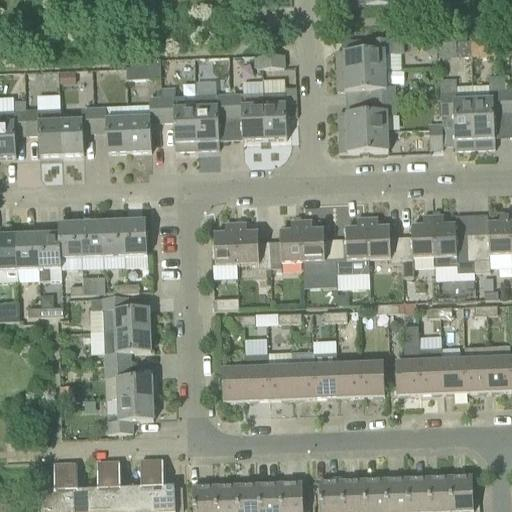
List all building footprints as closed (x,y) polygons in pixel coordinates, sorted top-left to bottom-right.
[(402,43),(392,43),(367,44),(368,55),(344,56),(335,56),(336,76),(385,74),(385,58),(401,58),(403,58),(402,43)] [(472,61),(472,45),(457,46),(457,61),(472,61)] [(285,72),(284,60),(259,61),(259,73),(285,72)] [(160,64),(126,66),(126,84),(161,83),(160,64)] [(369,95),(370,106),(395,105),(394,91),(386,91),(385,74),(336,76),(337,96),(369,95)] [(76,87),(75,75),(60,76),(60,88),(76,87)] [(476,154),(496,153),(494,120),(506,119),(505,94),(506,94),(505,79),(489,80),(490,89),(473,89),(476,154)] [(288,143),(287,121),(287,120),(298,120),(297,92),(286,93),(285,83),(264,84),(263,84),(265,144),(288,143)] [(457,83),(441,83),(442,129),(443,148),(455,148),(455,155),(476,154),(473,89),(457,90),(457,83)] [(217,98),(216,84),(196,85),(197,99),(217,98)] [(230,99),(231,124),(242,124),(243,145),(265,144),(263,84),(244,85),(244,99),(230,99)] [(175,127),(176,156),(198,155),(196,112),(186,113),(185,101),(176,101),(175,92),(162,92),(162,102),(163,127),(175,127)] [(39,140),(40,161),(62,160),(61,125),(60,97),(38,98),(39,115),(27,115),(28,140),(39,140)] [(230,99),(217,100),(196,101),(196,112),(198,155),(220,154),(219,125),(231,124),(230,99)] [(0,162),(17,162),(16,141),(28,140),(27,115),(26,104),(13,104),(13,101),(0,101),(0,162)] [(130,157),(152,157),(151,128),(163,127),(162,102),(149,102),(150,110),(128,111),(130,157)] [(370,116),(347,117),(339,118),(339,138),(387,136),(386,120),(395,119),(395,105),(370,106),(370,116)] [(107,137),(108,158),(130,157),(128,111),(94,112),(95,138),(107,137)] [(62,160),(84,159),(84,138),(95,138),(94,112),(82,113),(82,125),(61,125),(62,160)] [(431,154),(443,154),(443,148),(442,129),(430,129),(431,154)] [(340,158),(388,156),(387,136),(339,138),(340,158)] [(474,265),(474,277),(490,276),(490,274),(511,272),(510,226),(511,226),(511,217),(500,217),(500,227),(489,227),(489,238),(478,239),(479,265),(474,265)] [(435,261),(436,261),(436,271),(457,270),(458,277),(474,277),(474,265),(468,266),(468,239),(456,240),(456,229),(444,229),(444,219),(434,220),(435,261)] [(403,268),(404,282),(414,281),(413,262),(435,261),(434,220),(423,220),(424,230),(412,230),(413,241),(402,242),(403,268)] [(369,264),(368,222),(357,223),(358,232),(346,233),(347,244),(336,244),(337,280),(370,279),(369,264)] [(379,231),(378,222),(368,222),(369,264),(391,263),(391,268),(403,268),(402,242),(391,242),(390,231),(379,231)] [(126,260),(148,259),(146,225),(124,226),(126,260)] [(281,267),(303,266),(302,225),(291,226),(292,235),(280,235),(281,246),(269,247),(271,273),(282,273),(281,267)] [(312,225),(302,225),(303,266),(304,281),(337,280),(336,244),(325,245),(324,234),(313,234),(312,225)] [(103,227),(104,261),(126,260),(124,226),(103,227)] [(83,262),(81,227),(59,228),(59,238),(60,263),(61,263),(83,262)] [(83,262),(104,261),(103,227),(81,227),(83,262)] [(259,273),(271,273),(269,247),(259,247),(259,236),(247,237),(247,227),(236,228),(238,269),(259,268),(259,273)] [(215,238),(216,270),(238,269),(236,228),(226,228),(226,237),(215,238)] [(40,286),(62,286),(61,263),(60,263),(59,238),(38,239),(40,273),(39,273),(40,286)] [(0,240),(0,287),(19,287),(18,274),(16,239),(0,240)] [(18,274),(39,273),(40,273),(38,239),(16,239),(18,274)] [(479,265),(478,239),(468,239),(468,266),(474,265),(479,265)] [(139,288),(127,289),(127,298),(140,298),(139,288)] [(114,299),(127,298),(127,289),(114,289),(114,299)] [(96,290),(84,291),(84,299),(97,299),(96,290)] [(72,300),(84,299),(84,291),(72,291),(72,300)] [(486,305),(499,304),(499,295),(486,296),(486,305)] [(350,309),(349,298),(338,298),(338,310),(350,309)] [(128,302),(91,303),(92,315),(91,315),(91,337),(104,336),(151,335),(150,313),(129,314),(128,302)] [(217,304),(217,315),(239,314),(239,303),(217,304)] [(8,307),(0,307),(0,326),(8,327),(8,307)] [(400,308),(400,317),(417,317),(416,307),(400,308)] [(377,318),(390,318),(389,308),(377,309),(377,318)] [(400,308),(389,308),(390,318),(400,317),(400,308)] [(498,311),(487,312),(487,320),(498,319),(498,311)] [(41,313),(42,322),(63,321),(63,312),(41,313)] [(452,312),(441,313),(441,322),(452,321),(452,312)] [(476,320),(487,320),(487,312),(476,312),(476,320)] [(42,322),(41,313),(28,313),(28,322),(42,322)] [(430,322),(441,322),(441,313),(430,313),(430,322)] [(336,326),(336,317),(325,318),(325,326),(336,326)] [(336,317),(336,326),(347,326),(347,317),(336,317)] [(301,318),(290,319),(290,328),(302,328),(301,318)] [(279,329),(290,328),(290,319),(278,319),(279,329)] [(245,329),(245,321),(234,322),(234,330),(245,329)] [(245,321),(245,329),(256,329),(256,321),(245,321)] [(396,367),(397,400),(420,399),(419,366),(420,366),(419,354),(418,331),(403,332),(405,361),(409,361),(409,366),(396,367)] [(130,358),(151,357),(151,335),(104,336),(105,370),(130,370),(130,358)] [(339,403),(338,369),(337,369),(336,346),(314,346),(314,356),(314,358),(316,404),(339,403)] [(420,366),(419,366),(420,399),(443,399),(442,365),(442,353),(419,354),(420,366)] [(293,404),(316,404),(314,358),(314,356),(291,357),(293,404)] [(291,357),(268,358),(270,405),(293,404),(291,357)] [(246,373),(247,406),(270,405),(268,358),(246,359),(246,373)] [(511,395),(511,382),(511,362),(488,363),(489,397),(511,395)] [(489,397),(488,363),(465,364),(466,398),(489,397)] [(443,399),(466,398),(465,364),(442,365),(443,399)] [(362,402),(385,401),(384,367),(361,368),(362,402)] [(362,402),(361,368),(338,369),(339,403),(362,402)] [(153,403),(152,381),(131,382),(130,370),(105,370),(106,383),(107,404),(118,404),(153,403)] [(246,373),(223,374),(224,407),(247,406),(246,373)] [(108,426),(108,439),(133,438),(133,426),(154,425),(153,403),(118,404),(119,426),(108,426)] [(142,465),(141,465),(142,492),(131,493),(132,511),(153,511),(153,485),(152,466),(142,467),(142,465)] [(429,511),(451,511),(451,481),(429,482),(429,511)] [(451,511),(473,511),(473,481),(451,481),(451,511)] [(175,511),(175,491),(164,491),(164,482),(163,482),(163,484),(153,485),(153,511),(175,511)] [(408,511),(429,511),(429,482),(407,483),(408,511)] [(386,511),(408,511),(407,483),(385,484),(386,511)] [(120,484),(120,486),(110,487),(110,511),(132,511),(131,493),(121,493),(121,484),(120,484)] [(364,511),(386,511),(385,484),(363,485),(364,511)] [(77,485),(77,488),(66,488),(67,511),(89,511),(88,494),(78,495),(78,485),(77,485)] [(110,511),(110,487),(99,487),(99,485),(98,485),(99,494),(88,494),(89,511),(110,511)] [(342,511),(364,511),(363,485),(341,486),(342,511)] [(45,496),(45,504),(45,511),(67,511),(66,488),(56,489),(56,486),(55,486),(55,496),(45,496)] [(342,511),(341,486),(319,487),(320,511),(342,511)] [(303,511),(303,487),(281,488),(281,511),(303,511)] [(259,511),(281,511),(281,488),(259,489),(259,511)] [(237,511),(259,511),(259,489),(237,490),(237,511)] [(215,511),(237,511),(237,490),(215,491),(215,511)] [(215,511),(215,491),(193,491),(193,511),(215,511)]
